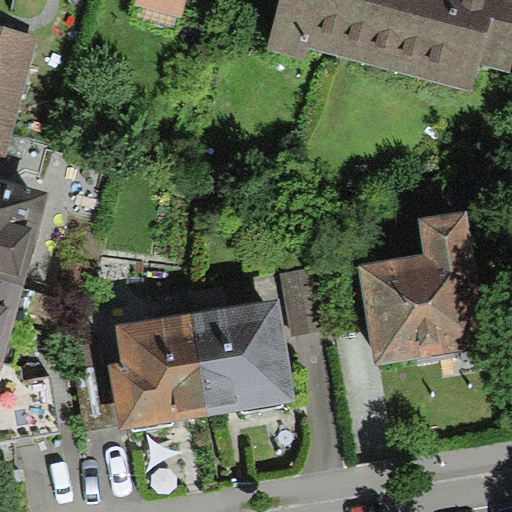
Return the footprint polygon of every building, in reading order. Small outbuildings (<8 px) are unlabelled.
[(76,0),(33,0),(73,11),(76,0)] [(175,0),(76,0),(73,11),(166,36),(175,0)] [(511,0),(283,0),(271,49),(304,57),(307,46),(469,86),(476,60),(511,68),(511,0)] [(35,39),(0,30),(0,163),(3,164),(35,39)] [(0,372),(46,197),(0,184),(0,372)] [(428,256),(359,266),(374,366),(483,349),(463,214),(423,220),(428,256)] [(312,269),(282,275),(294,336),(308,334),(323,331),(312,269)] [(116,323),(122,363),(109,365),(119,431),(154,425),(247,409),(298,401),(281,299),(116,323)]
